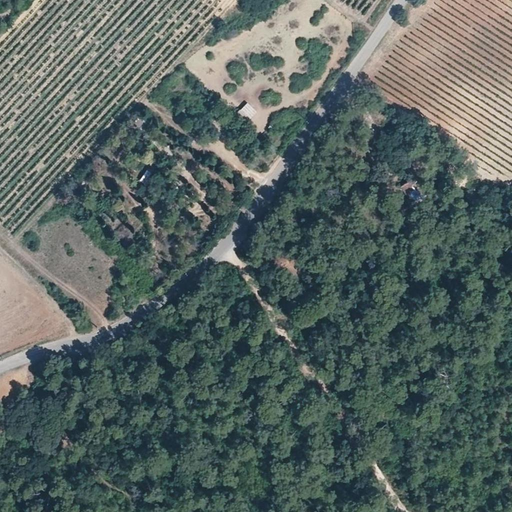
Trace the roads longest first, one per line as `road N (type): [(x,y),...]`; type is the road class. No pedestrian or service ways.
road 1 (tertiary): [(407,0),(241,233),(164,315),(136,333),(0,370)]
road 2 (track): [(229,247),(361,428),(405,511)]
